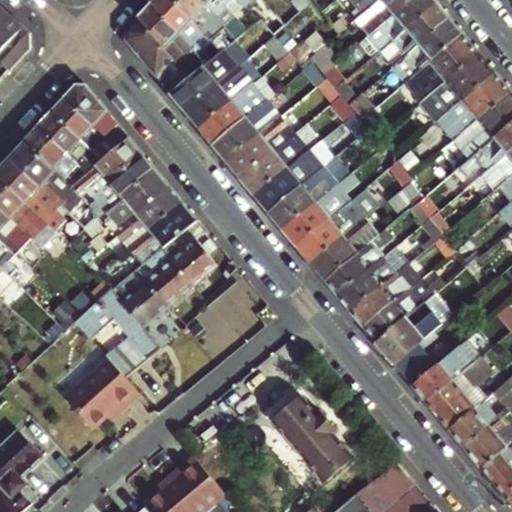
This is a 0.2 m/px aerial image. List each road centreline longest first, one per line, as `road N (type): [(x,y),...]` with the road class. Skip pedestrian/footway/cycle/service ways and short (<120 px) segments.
road 1 (residential): [(82,40),(310,305)]
road 2 (residential): [(310,305),(65,511)]
road 3 (residential): [(310,305),(480,511)]
road 4 (residential): [(82,40),(0,129)]
